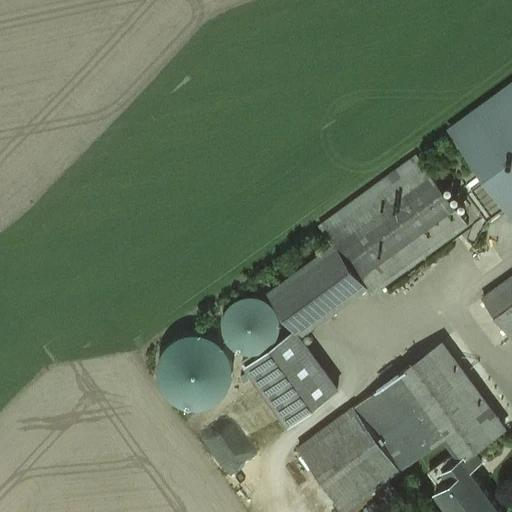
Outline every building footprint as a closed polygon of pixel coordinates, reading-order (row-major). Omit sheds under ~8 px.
[(511,85),(450,131),(511,216),(511,85)] [(335,244),(432,175),(417,155),(320,226),(335,244)] [(335,244),(365,287),(372,295),(468,224),(432,175),(335,244)] [(335,244),(270,292),(297,328),(301,334),(365,287),(335,244)] [(511,275),(482,297),(511,337),(511,336),(511,275)] [(230,325),(234,334),(242,341),(252,344),(262,343),(271,338),(277,329),(279,321),(278,312),(274,304),(267,298),(259,295),(250,295),(241,298),(233,305),(230,315),(230,325)] [(297,328),(246,365),(290,424),(339,388),(300,335),(301,334),(297,328)] [(161,382),(166,390),(172,397),(181,403),(190,405),(200,405),(209,403),(218,398),(225,392),(230,383),(233,374),(233,364),(230,355),(226,346),(219,339),(211,334),(201,331),(192,331),(182,334),(173,338),(166,345),(161,353),(159,363),(159,372),(161,382)] [(354,407),(399,469),(446,436),(458,451),(462,457),(504,427),(442,344),(354,407)] [(354,407),(301,445),(346,508),(399,469),(354,407)] [(462,457),(458,451),(443,462),(442,461),(440,463),(440,464),(431,471),(441,485),(468,465),(462,457)] [(502,511),(468,465),(441,485),(436,489),(453,511),(502,511)]
